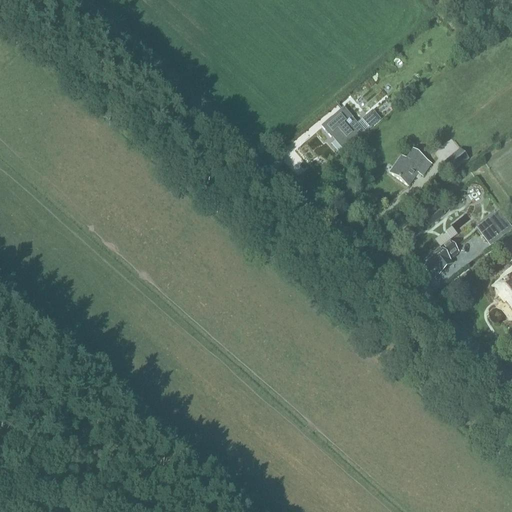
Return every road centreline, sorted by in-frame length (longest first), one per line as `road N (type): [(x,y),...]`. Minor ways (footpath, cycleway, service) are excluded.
road 1 (unknown): [(511,437),(13,0)]
road 2 (tertiary): [(511,388),(82,0)]
